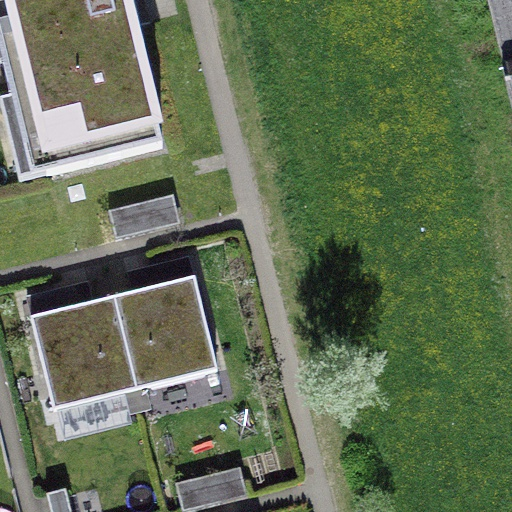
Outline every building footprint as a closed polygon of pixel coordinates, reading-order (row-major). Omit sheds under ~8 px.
[(48,176),(163,148),(131,18),(126,0),(0,0),(0,54),(12,105),(29,101),(48,176)] [(511,0),(482,0),(511,122),(511,0)] [(168,228),(165,215),(179,212),(175,195),(110,211),(117,240),(168,228)] [(190,281),(132,296),(95,305),(27,322),(50,414),(213,374),(190,281)] [(193,511),(229,503),(226,491),(240,487),(236,470),(171,486),(177,511),(193,511)] [(42,497),(45,511),(66,511),(62,492),(42,497)]
